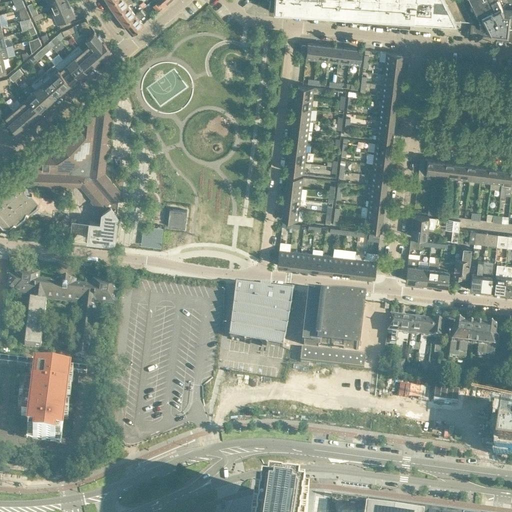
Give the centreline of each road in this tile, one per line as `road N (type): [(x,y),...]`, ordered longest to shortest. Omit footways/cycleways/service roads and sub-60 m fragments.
road 1 (tertiary): [(511,479),(253,441),(207,449),(89,494),(0,503)]
road 2 (tertiary): [(151,511),(241,476),(305,468),(511,494)]
road 3 (residential): [(262,275),(5,245)]
road 4 (unclassified): [(262,275),(291,27)]
road 5 (unclassified): [(4,158),(126,51)]
road 6 (residential): [(389,290),(406,149)]
road 7 (residential): [(419,42),(291,27)]
road 8 (residential): [(389,290),(262,275)]
road 9 (residential): [(511,304),(389,290)]
